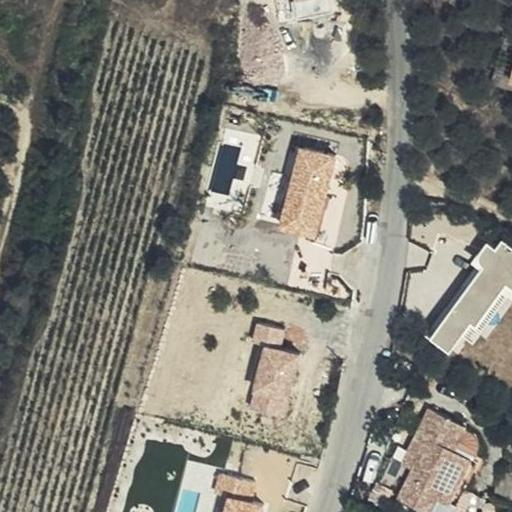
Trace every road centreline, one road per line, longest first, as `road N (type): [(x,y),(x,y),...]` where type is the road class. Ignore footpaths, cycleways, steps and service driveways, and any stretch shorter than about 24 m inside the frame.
road 1 (tertiary): [(327,511),(376,338),(390,248),(403,100),(393,0)]
road 2 (track): [(30,124),(0,257)]
